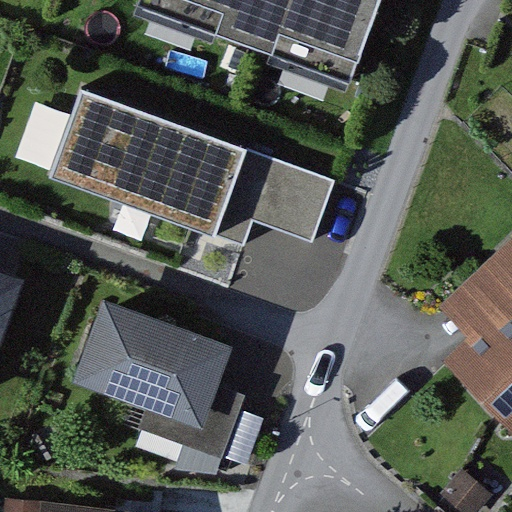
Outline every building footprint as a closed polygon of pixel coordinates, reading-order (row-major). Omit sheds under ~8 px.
[(375,0),(150,0),(356,64),(375,0)] [(51,178),(212,236),(243,151),(80,95),(51,178)] [(311,242),(332,184),(243,151),(212,236),(243,247),(252,221),(282,232),(311,242)] [(511,239),(439,308),(456,326),(469,339),(445,362),(511,432),(511,239)] [(0,401),(4,403),(49,271),(0,254),(0,401)] [(248,346),(122,296),(90,376),(216,425),(248,346)] [(476,511),(489,495),(462,475),(437,507),(443,511),(476,511)]
